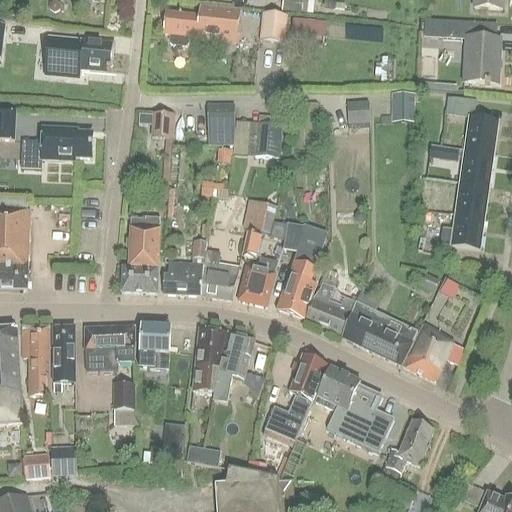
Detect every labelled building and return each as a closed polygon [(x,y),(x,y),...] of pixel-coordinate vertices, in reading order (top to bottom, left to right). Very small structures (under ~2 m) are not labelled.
[(73,0),(73,6),(92,8),(93,3),(102,3),(102,0),(73,0)] [(303,1),(294,0),(282,0),(281,12),(301,14),(303,1)] [(475,0),(475,10),(502,12),(502,0),(475,0)] [(60,6),(54,2),(49,5),(49,11),(55,14),(60,11),(60,6)] [(170,38),(169,45),(172,49),(185,50),(189,47),(190,40),(205,41),(206,33),(214,34),(213,37),(235,40),(238,12),(200,8),(199,18),(166,14),(164,37),(170,38)] [(17,13),(0,11),(0,21),(16,23),(17,13)] [(284,45),(287,18),(263,15),(260,42),(284,45)] [(326,25),(292,21),(291,36),(325,40),(326,25)] [(427,22),(426,39),(443,40),(444,23),(427,22)] [(490,89),(490,87),(497,87),(500,42),(474,40),(475,25),(446,23),(445,40),(466,42),(463,85),(484,87),(484,88),(490,89)] [(384,40),(384,27),(328,25),(328,38),(384,40)] [(89,71),(110,73),(110,69),(113,67),(113,62),(111,59),(113,47),(49,41),(46,77),(79,80),(80,70),(81,70),(81,72),(89,73),(89,71)] [(421,58),(420,78),(432,78),(433,58),(421,58)] [(391,95),(390,124),(413,124),(413,96),(391,95)] [(368,103),(349,102),(349,124),(368,124),(368,103)] [(302,104),(290,104),(290,116),(302,116),(302,104)] [(234,121),(234,106),(209,107),(210,134),(230,133),(230,122),(234,121)] [(0,143),(14,144),(15,116),(0,115),(0,143)] [(152,128),(151,141),(172,142),(173,117),(152,116),(152,118),(138,117),(138,127),(152,128)] [(259,118),(259,125),(270,126),(270,118),(259,118)] [(468,120),(464,153),(492,157),(497,124),(468,120)] [(279,159),(281,127),(270,126),(259,125),(256,158),(279,159)] [(42,144),(21,143),(20,171),(40,172),(41,164),(64,165),(64,162),(91,163),(92,137),(76,136),(76,133),(42,131),(42,144)] [(459,152),(441,149),(440,161),(457,164),(459,152)] [(220,151),(220,166),(231,166),(232,151),(220,151)] [(464,153),(459,184),(488,189),(492,157),(464,153)] [(459,184),(454,217),(483,221),(488,189),(459,184)] [(247,201),(242,229),(268,234),(273,206),(247,201)] [(0,293),(27,294),(30,215),(27,215),(27,203),(0,202),(0,293)] [(358,225),(363,225),(366,222),(366,217),(363,213),(358,213),(354,217),(354,222),(358,225)] [(483,221),(454,217),(450,247),(478,252),(483,221)] [(130,221),(129,230),(129,240),(125,242),(125,249),(128,252),(128,255),(134,255),(134,257),(143,258),(148,258),(148,260),(158,261),(159,232),(159,221),(143,220),(143,222),(130,221)] [(295,254),(276,312),(303,321),(314,286),(311,285),(328,236),(304,228),(304,229),(286,226),(282,250),(295,254)] [(259,236),(246,233),(242,257),(255,259),(259,236)] [(205,254),(206,245),(194,244),(192,260),(204,261),(205,254)] [(278,248),(275,255),(280,258),(283,251),(278,248)] [(239,270),(218,267),(219,256),(205,254),(204,261),(203,268),(203,274),(201,299),(231,304),(239,270)] [(134,257),(134,255),(128,255),(127,270),(122,269),(120,296),(156,297),(158,261),(148,260),(148,258),(143,258),(134,257)] [(164,298),(201,299),(203,274),(203,268),(204,261),(192,260),(191,268),(169,267),(169,280),(164,280),(164,298)] [(257,272),(255,272),(247,270),(244,283),(242,282),(238,304),(255,307),(266,310),(271,289),(277,264),(259,260),(257,272)] [(306,324),(342,337),(357,305),(343,300),(343,301),(336,299),(333,294),(339,277),(326,272),(321,286),(322,286),(320,292),(315,298),(306,324)] [(469,305),(475,292),(446,280),(441,293),(469,305)] [(362,293),(357,305),(342,337),(341,339),(385,360),(400,326),(375,314),(381,302),(362,293)] [(385,360),(402,369),(418,334),(400,326),(385,360)] [(422,327),(418,334),(402,369),(435,386),(452,345),(422,327)] [(84,331),(85,353),(86,353),(86,375),(119,374),(119,369),(135,368),(135,330),(84,331)] [(168,374),(169,359),(171,332),(141,330),(140,356),(139,372),(168,374)] [(0,429),(23,428),(17,331),(0,332),(0,429)] [(49,331),(23,331),(23,360),(29,360),(29,399),(49,399),(49,331)] [(62,386),(74,386),(74,331),(53,331),(53,386),(62,386)] [(226,336),(199,333),(193,394),(215,397),(217,374),(226,336)] [(254,342),(229,336),(219,375),(215,406),(227,408),(231,379),(240,381),(254,342)] [(292,451),(312,404),(314,404),(328,369),(303,358),(287,395),(294,397),(287,415),(273,410),(261,438),(292,451)] [(330,371),(314,405),(335,414),(327,432),(378,456),(379,455),(378,454),(393,422),(375,414),(381,399),(358,388),(360,384),(330,370),(330,371)] [(136,387),(113,386),(113,413),(135,413),(136,387)] [(407,510),(416,492),(396,483),(405,463),(417,468),(433,433),(412,424),(398,454),(392,451),(373,494),(407,510)] [(165,426),(162,466),(182,468),(185,428),(165,426)] [(76,478),(75,448),(50,449),(52,479),(76,478)] [(186,464),(199,467),(202,452),(190,449),(186,464)] [(218,456),(202,452),(199,467),(214,471),(218,456)] [(26,482),(50,480),(48,456),(24,458),(26,482)] [(267,467),(248,464),(247,474),(265,477),(267,467)] [(294,511),(292,482),(277,483),(277,481),(226,472),(223,488),(211,490),(213,511),(294,511)] [(511,511),(511,499),(509,501),(505,500),(503,503),(487,496),(480,511),(511,511)] [(6,501),(0,502),(0,511),(27,511),(23,498),(6,501)]
